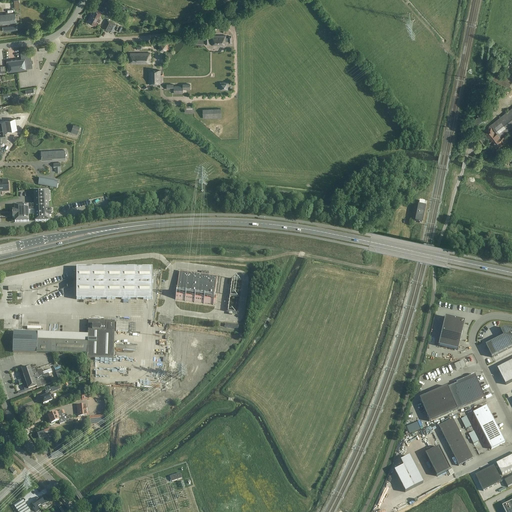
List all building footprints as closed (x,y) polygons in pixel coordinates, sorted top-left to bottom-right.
[(99,19),(102,13),(94,8),(90,15),(91,15),(87,21),(96,26),(98,22),(99,22),(100,19),(99,19)] [(0,23),(16,22),(15,13),(0,14),(0,23)] [(103,28),(111,32),(115,23),(107,19),(103,28)] [(226,42),(226,38),(226,35),(210,36),(210,44),(226,44),(226,42)] [(8,72),(27,70),(27,69),(33,68),(30,51),(20,53),(21,59),(6,61),(8,72)] [(130,53),(130,64),(150,63),(150,53),(130,53)] [(506,93),(508,88),(511,80),(511,77),(495,69),(490,79),(497,82),(494,88),(506,93)] [(149,85),(160,85),(160,70),(149,70),(149,85)] [(489,100),(482,94),(480,96),(487,103),(489,100)] [(511,108),(491,125),(491,126),(483,132),(494,146),(494,145),(497,149),(508,140),(504,135),(511,128),(511,108)] [(477,130),(479,128),(492,118),(486,110),(471,123),(477,130)] [(11,131),(9,120),(3,121),(0,121),(0,133),(5,133),(5,132),(11,131)] [(77,134),(79,128),(73,126),(71,133),(77,134)] [(1,143),(7,142),(12,141),(11,139),(11,135),(0,137),(0,148),(1,148),(0,143),(1,143)] [(477,140),(483,147),(488,144),(481,136),(477,140)] [(52,161),(65,160),(65,151),(41,152),(41,161),(52,160),(52,161)] [(57,182),(54,181),(39,179),(38,185),(50,187),(50,189),(53,189),(53,187),(56,188),(57,182)] [(1,180),(2,183),(0,183),(0,191),(2,192),(9,191),(8,180),(1,180)] [(49,221),(49,217),(51,217),(51,209),(49,209),(48,191),(34,192),(35,205),(14,206),(14,211),(12,211),(13,218),(15,218),(15,222),(29,222),(29,211),(35,211),(35,222),(49,221)] [(422,222),(425,207),(424,206),(419,205),(416,221),(422,222)] [(152,300),(152,269),(76,268),(76,300),(152,300)] [(214,304),(215,305),(216,296),(215,296),(215,295),(214,295),(217,276),(217,277),(180,271),(177,290),(176,292),(177,292),(176,298),(175,298),(175,300),(176,300),(176,299),(185,300),(184,301),(185,301),(194,302),(195,303),(195,302),(203,303),(203,304),(204,304),(204,303),(213,304),(213,305),(214,304)] [(226,312),(237,313),(242,280),(230,278),(226,312)] [(464,321),(445,317),(438,346),(458,350),(464,321)] [(38,334),(38,324),(23,324),(22,331),(18,331),(18,332),(14,332),(13,353),(57,354),(87,355),(87,358),(114,359),(114,349),(116,349),(116,345),(114,345),(115,322),(88,321),(88,336),(38,334)] [(128,323),(116,322),(116,331),(128,332),(128,323)] [(504,337),(486,346),(492,358),(511,347),(511,329),(506,328),(501,331),(504,337)] [(457,369),(465,365),(463,359),(455,363),(457,369)] [(511,361),(498,369),(506,385),(511,381),(511,361)] [(31,371),(30,367),(18,371),(21,381),(19,382),(20,385),(23,384),(25,391),(32,388),(33,390),(52,384),(48,374),(45,375),(43,370),(37,372),(36,369),(31,371)] [(447,386),(419,398),(429,422),(485,398),(476,379),(474,380),(471,379),(470,376),(456,382),(457,384),(448,388),(447,386)] [(44,397),(41,398),(42,401),(41,401),(42,404),(43,404),(52,401),(50,395),(51,395),(49,391),(50,390),(49,387),(44,389),(46,393),(45,393),(46,394),(44,395),(44,397)] [(86,405),(77,406),(78,417),(87,416),(87,415),(88,415),(88,410),(87,411),(86,405)] [(505,443),(486,406),(473,413),(491,450),(505,443)] [(42,407),(37,410),(42,418),(47,415),(42,407)] [(65,423),(62,416),(65,415),(64,411),(48,417),(51,424),(59,421),(61,425),(65,423)] [(466,415),(461,418),(466,428),(471,426),(466,415)] [(453,419),(438,427),(459,466),(473,459),(468,450),(453,419)] [(49,433),(50,432),(48,429),(43,431),(43,432),(37,434),(39,440),(45,437),(44,434),(46,434),(47,434),(49,433)] [(474,443),(479,441),(474,431),(469,433),(474,443)] [(438,447),(425,454),(436,476),(450,470),(438,447)] [(404,467),(394,471),(405,492),(423,483),(409,456),(401,460),(404,467)] [(511,456),(497,464),(502,475),(511,470),(511,456)] [(497,484),(502,482),(494,466),(489,468),(497,484)] [(485,470),(489,479),(493,487),(497,484),(489,468),(485,470)] [(480,484),(484,482),(489,479),(485,470),(475,475),(480,484)] [(180,473),(170,476),(171,482),(181,478),(180,473)] [(484,482),(488,489),(493,487),(489,479),(484,482)] [(483,491),(488,489),(484,482),(480,484),(483,491)] [(45,503),(41,497),(35,502),(32,504),(34,507),(33,508),(36,511),(40,509),(39,507),(42,506),(43,507),(45,505),(44,504),(45,503)] [(29,511),(30,511),(22,500),(14,506),(18,511),(29,511)] [(511,511),(511,501),(503,507),(505,511),(511,511)]
